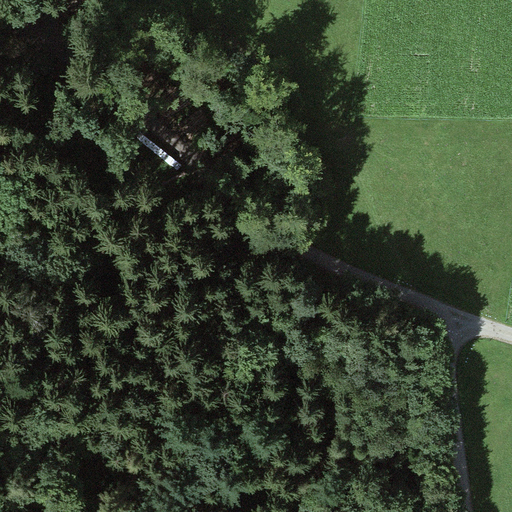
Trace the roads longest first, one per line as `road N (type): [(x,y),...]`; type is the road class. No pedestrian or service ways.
road 1 (track): [(42,0),(46,25),(261,222),(321,261),(452,315)]
road 2 (track): [(464,511),(452,315)]
